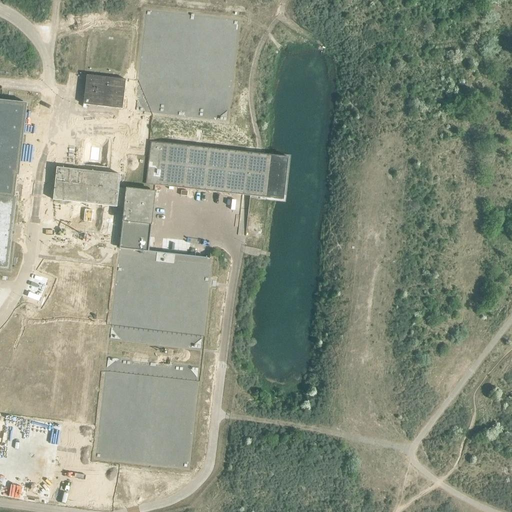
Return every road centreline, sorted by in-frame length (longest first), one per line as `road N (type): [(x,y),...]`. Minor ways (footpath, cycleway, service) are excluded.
road 1 (unclassified): [(127,511),(200,484),(216,416),(334,432),(410,459)]
road 2 (unclassified): [(0,321),(24,280),(49,86),(46,55),(33,35),(0,11)]
road 3 (unknown): [(511,343),(474,392),(457,466),(397,511)]
road 4 (unclassified): [(410,459),(424,426),(511,315)]
